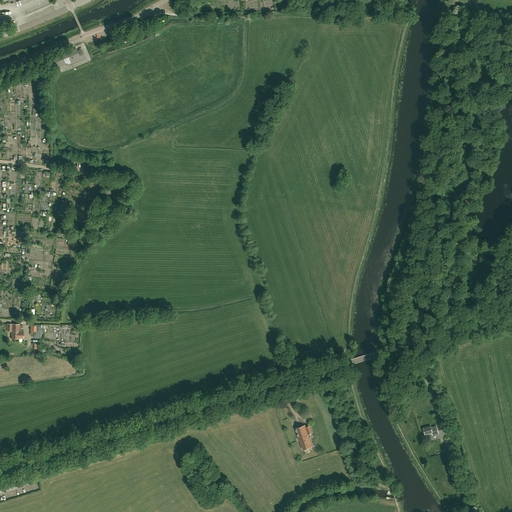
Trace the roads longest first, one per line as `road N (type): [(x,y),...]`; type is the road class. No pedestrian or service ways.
road 1 (residential): [(0,470),(376,354)]
road 2 (residential): [(0,68),(166,0)]
road 3 (residential): [(387,350),(511,312)]
